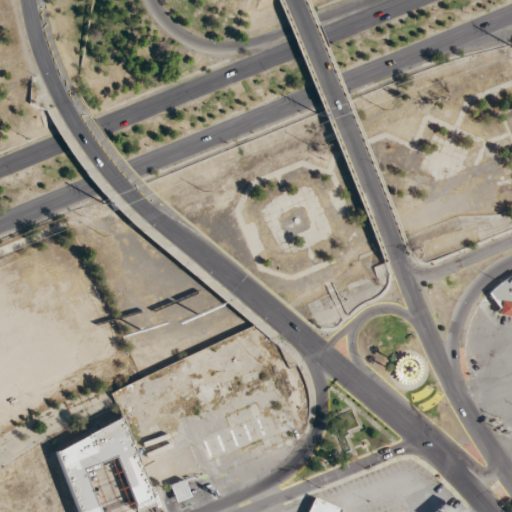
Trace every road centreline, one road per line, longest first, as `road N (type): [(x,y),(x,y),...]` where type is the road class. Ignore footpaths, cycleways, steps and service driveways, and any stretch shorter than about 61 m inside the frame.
road 1 (trunk): [(0,222),(511,11)]
road 2 (trunk): [(402,0),(0,166)]
road 3 (primary): [(250,511),(425,435)]
